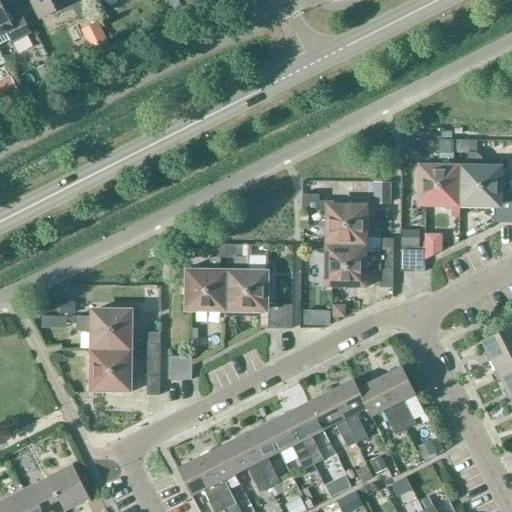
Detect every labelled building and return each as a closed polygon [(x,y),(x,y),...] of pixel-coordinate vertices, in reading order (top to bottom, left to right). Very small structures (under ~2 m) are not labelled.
[(68,2),(78,20),(91,14),(83,0),(30,0),(39,16),(68,2)] [(0,44),(8,41),(10,45),(30,35),(16,6),(4,12),(0,3),(0,44)] [(88,43),(75,49),(83,65),(110,52),(96,24),(82,31),(88,43)] [(45,83),(56,77),(49,64),(38,70),(45,83)] [(0,82),(0,100),(2,104),(19,96),(10,78),(0,82)] [(451,174),(451,167),(450,167),(450,142),(441,142),(441,154),(436,154),(436,166),(416,166),(416,201),(423,201),(451,174)] [(454,155),(458,155),(458,142),(450,142),(450,167),(451,167),(453,167),(454,167),(454,155)] [(458,142),(458,155),(462,155),(462,167),(464,167),(466,167),(466,142),(458,142)] [(466,167),(464,167),(464,174),(492,203),(491,210),(493,210),(493,223),(511,223),(511,198),(499,199),(499,167),(480,167),(480,160),(474,154),(475,142),(466,142),(466,167)] [(423,201),(423,209),(449,209),(449,215),(453,219),(457,220),(457,210),(458,174),(451,174),(423,201)] [(492,203),(464,174),(458,174),(457,210),(491,210),(492,203)] [(330,213),(358,241),(365,241),(365,240),(365,206),(332,206),(332,203),(316,203),(316,197),(300,197),(300,213),(322,213),(330,213)] [(322,213),(322,247),(378,248),(378,240),(365,240),(365,241),(358,241),(330,213),(322,213)] [(400,229),(400,245),(416,246),(416,230),(400,229)] [(378,248),(391,249),(391,240),(378,240),(378,248)] [(183,270),(183,305),(190,305),(218,278),(218,271),(217,271),(217,259),(217,245),(209,245),(209,271),(183,270)] [(217,245),(217,259),(221,259),(225,259),(225,245),(217,245)] [(225,245),(225,259),(233,259),(233,245),(225,245)] [(231,271),(231,278),(259,306),(266,306),(267,272),(250,272),(250,257),(248,257),(249,245),(233,245),(233,259),(233,271),(231,271)] [(322,247),(322,281),(329,281),(358,254),(378,254),(378,248),(322,247)] [(378,254),(378,257),(391,257),(391,249),(378,248),(378,254)] [(399,274),(411,274),(411,250),(400,250),(399,274)] [(411,250),(411,274),(423,274),(423,251),(411,250)] [(378,254),(358,254),(329,281),(329,289),(364,289),(364,273),(378,273),(378,265),(378,257),(378,254)] [(378,257),(378,265),(391,265),(391,257),(378,257)] [(378,273),(378,287),(391,287),(391,265),(378,265),(378,273)] [(190,305),(190,313),(224,313),(224,278),(218,278),(190,305)] [(224,278),(224,313),(259,314),(259,306),(231,278),(224,278)] [(72,313),(72,301),(60,301),(60,313),(72,313)] [(333,316),(345,316),(345,304),(333,304),(333,316)] [(266,330),(278,330),(278,307),(266,306),(266,330)] [(278,307),(278,330),(290,330),(290,307),(278,307)] [(96,310),(96,316),(123,345),(130,345),(131,310),(96,310)] [(304,310),(304,324),(315,324),(316,310),(304,310)] [(52,328),(52,316),(40,316),(40,328),(52,328)] [(76,316),(76,332),(89,332),(88,352),(123,352),(130,352),(130,345),(123,345),(96,316),(76,316)] [(489,360),(511,348),(511,326),(480,342),(486,355),(484,356),(487,363),(489,362),(489,360)] [(145,333),(145,344),(159,344),(159,333),(145,333)] [(145,352),(159,352),(159,344),(145,344),(145,352)] [(498,379),(511,371),(511,348),(489,360),(489,362),(495,373),(492,374),(496,381),(499,380),(498,379)] [(88,352),(88,385),(95,386),(123,359),(130,359),(130,352),(123,352),(88,352)] [(145,352),(145,360),(159,360),(159,352),(145,352)] [(166,381),(178,382),(178,358),(166,358),(166,381)] [(178,358),(178,382),(190,382),(190,358),(178,358)] [(95,386),(95,393),(130,394),(130,359),(123,359),(95,386)] [(159,360),(145,360),(145,369),(159,369),(159,360)] [(378,378),(404,431),(414,426),(402,401),(414,395),(400,367),(378,378)] [(145,375),(145,377),(158,377),(159,369),(145,369),(145,375)] [(511,371),(498,379),(499,380),(505,392),(502,393),(506,400),(508,398),(508,397),(511,395),(511,371)] [(158,377),(145,377),(145,397),(158,397),(158,377)] [(366,408),(365,409),(369,418),(382,411),(394,436),(404,431),(378,378),(357,389),(356,389),(366,408)] [(352,380),(330,391),(355,443),(366,438),(353,414),(365,409),(366,408),(356,389),(357,389),(352,380)] [(355,443),(330,391),(308,402),(321,430),(333,425),(345,449),(355,443)] [(308,402),(286,413),(312,466),(322,460),(310,436),(321,430),(308,402)] [(286,413),(264,425),(278,453),(289,447),(302,471),(312,466),(286,413)] [(242,436),(268,488),(278,483),(266,459),(278,453),(264,425),(242,436)] [(268,488),(242,436),(220,447),(234,475),(246,469),(258,493),(268,488)] [(430,441),(416,448),(422,460),(434,454),(436,453),(436,452),(430,441)] [(198,458),(224,510),(234,505),(222,481),(234,475),(220,447),(198,458)] [(380,456),(371,461),(377,474),(387,469),(380,456)] [(220,511),(224,510),(198,458),(176,469),(190,497),(202,491),(212,511),(220,511)] [(46,479),(63,511),(87,499),(71,466),(46,479)] [(357,472),(363,483),(372,478),(367,467),(357,472)] [(392,485),(398,497),(411,491),(405,478),(392,485)] [(46,479),(22,491),(32,511),(61,511),(63,511),(46,479)] [(344,492),(338,480),(324,487),(331,499),(342,493),(344,492)] [(308,510),(329,500),(324,491),(323,489),(303,499),(308,510)] [(32,511),(22,491),(0,502),(0,507),(2,511),(32,511)] [(289,511),(304,511),(307,511),(300,497),(286,505),(289,511)] [(427,498),(421,501),(425,510),(432,507),(427,498)] [(343,511),(349,509),(344,499),(336,503),(340,511),(343,511)] [(340,511),(336,503),(320,511),(340,511)]
